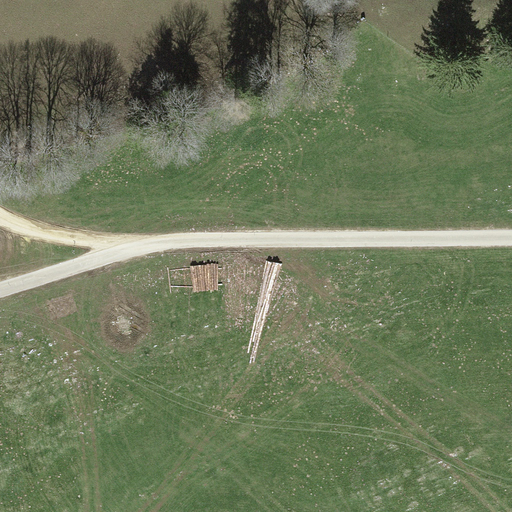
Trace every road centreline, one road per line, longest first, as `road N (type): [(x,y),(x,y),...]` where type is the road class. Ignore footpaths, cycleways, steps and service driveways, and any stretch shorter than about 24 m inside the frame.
road 1 (unclassified): [(511,237),(174,241),(0,290)]
road 2 (track): [(134,249),(0,216)]
